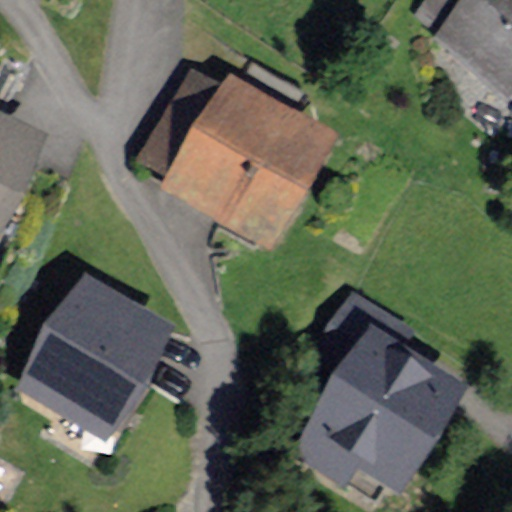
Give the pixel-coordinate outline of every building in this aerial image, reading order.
[(511,105),(511,0),(428,0),(413,15),(509,108),(511,105)] [(338,152),(229,85),(164,190),(272,258),(338,152)] [(0,240),(47,151),(0,126),(0,240)] [(176,346),(87,285),(15,391),(105,451),(176,346)] [(469,407),(372,339),(286,462),(340,500),(357,475),(401,505),(469,407)]
